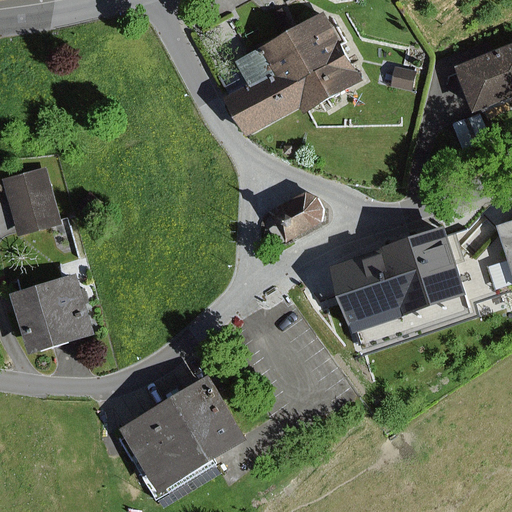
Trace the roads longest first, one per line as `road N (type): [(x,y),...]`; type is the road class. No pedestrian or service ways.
road 1 (residential): [(243,292),(182,346),(118,385),(0,381)]
road 2 (residential): [(161,0),(207,106),(256,158)]
road 3 (residential): [(400,215),(243,292)]
road 4 (unknown): [(400,215),(448,62)]
road 5 (residential): [(256,158),(400,215)]
road 6 (residential): [(135,0),(0,19)]
road 7 (residential): [(256,158),(243,292)]
